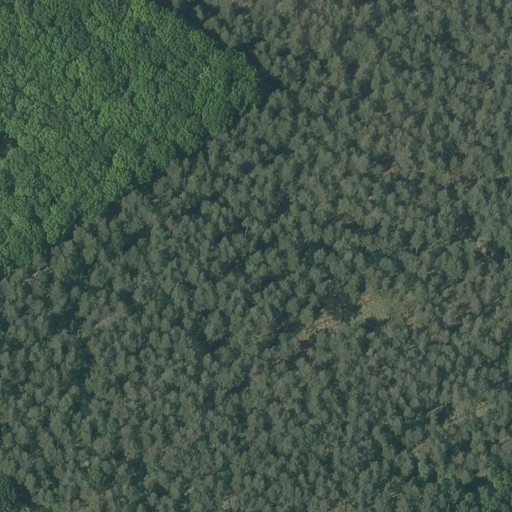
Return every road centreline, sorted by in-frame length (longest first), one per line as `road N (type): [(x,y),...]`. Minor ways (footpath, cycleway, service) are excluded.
road 1 (track): [(0,278),(420,0)]
road 2 (track): [(511,271),(121,0)]
